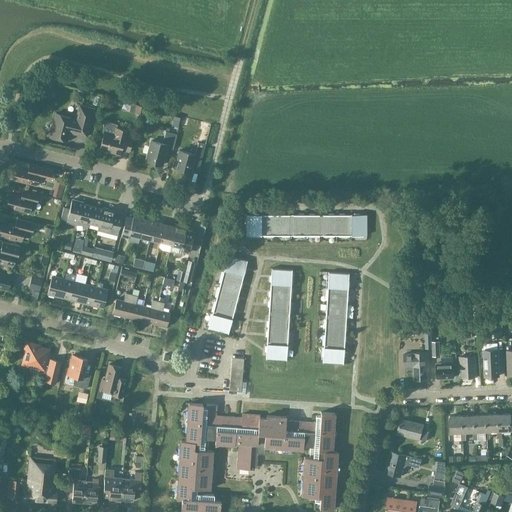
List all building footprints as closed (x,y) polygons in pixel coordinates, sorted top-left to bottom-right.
[(51,124),(49,129),(51,132),(49,136),(67,141),(69,132),(86,137),(94,108),(79,105),(76,118),(55,113),(53,123),(51,124)] [(128,131),(115,128),(113,134),(104,131),(99,149),(119,154),(120,149),(128,151),(132,138),(127,137),(128,131)] [(177,134),(165,131),(162,143),(151,140),(150,146),(144,145),(142,152),(148,153),(146,161),(161,165),(166,148),(173,149),(177,134)] [(198,143),(197,147),(195,154),(179,150),(174,168),(191,172),(194,159),(201,161),(205,144),(198,143)] [(53,169),(45,168),(29,164),(28,169),(16,167),(13,179),(35,185),(38,174),(51,177),(53,169)] [(61,190),(53,188),(52,194),(60,196),(61,190)] [(38,195),(23,191),(21,197),(9,194),(6,206),(28,212),(31,201),(36,202),(38,195)] [(77,225),(82,203),(79,202),(79,201),(72,199),(72,201),(71,201),(69,209),(63,207),(60,219),(66,220),(65,222),(76,225),(77,225)] [(93,206),(82,203),(77,225),(76,225),(76,226),(87,229),(88,223),(93,206)] [(99,226),(103,209),(93,206),(88,223),(99,226)] [(116,239),(118,230),(121,218),(113,215),(114,211),(113,211),(114,210),(107,208),(107,210),(103,209),(99,226),(96,234),(116,239)] [(244,235),(259,235),(259,214),(244,214),(244,235)] [(259,214),(259,235),(274,235),(274,214),(259,214)] [(289,235),(289,214),(274,214),(274,235),(289,235)] [(305,235),(305,214),(289,214),(289,235),(305,235)] [(320,235),(320,214),(305,214),(305,235),(320,235)] [(335,235),(335,214),(320,214),(320,235),(335,235)] [(350,235),(350,214),(335,214),(335,235),(350,235)] [(365,235),(365,214),(350,214),(350,235),(365,235)] [(135,236),(140,217),(133,215),(131,224),(124,222),(121,236),(128,238),(129,234),(135,236)] [(148,239),(153,220),(140,217),(135,236),(148,239)] [(15,224),(2,221),(0,230),(0,235),(20,241),(23,231),(31,233),(33,222),(17,218),(15,224)] [(161,243),(166,223),(153,220),(148,239),(161,243)] [(174,246),(179,227),(166,223),(161,243),(174,246)] [(174,246),(173,252),(179,254),(180,252),(186,253),(188,246),(190,245),(193,233),(185,230),(186,226),(180,225),(179,227),(174,246)] [(0,249),(0,248),(0,262),(12,266),(15,253),(18,254),(20,246),(2,241),(0,249)] [(72,242),(65,241),(63,248),(70,250),(72,242)] [(82,246),(74,244),(72,250),(80,252),(82,246)] [(83,245),(82,245),(80,253),(91,256),(93,248),(86,246),(83,245)] [(113,251),(93,246),(91,256),(111,261),(113,251)] [(125,256),(116,254),(114,261),(123,263),(125,256)] [(225,255),(222,270),(242,275),(245,261),(225,255)] [(137,258),(135,266),(143,268),(145,260),(137,258)] [(291,269),(270,268),(269,283),(290,284),(291,269)] [(179,269),(176,279),(181,280),(189,282),(192,271),(186,270),(186,271),(179,269)] [(222,270),(218,284),(238,290),(242,275),(222,270)] [(326,271),(326,286),(346,288),(347,273),(326,271)] [(0,287),(7,290),(11,275),(0,272),(0,287)] [(58,297),(63,278),(52,275),(47,294),(58,297)] [(69,299),(74,281),(75,277),(70,275),(69,279),(63,278),(58,297),(69,299)] [(39,290),(42,278),(31,276),(28,287),(39,290)] [(164,277),(162,284),(173,286),(175,280),(164,277)] [(80,302),(85,284),(74,281),(69,299),(80,302)] [(96,286),(92,305),(103,308),(107,289),(102,288),(103,284),(97,282),(96,286)] [(290,284),(269,283),(268,298),(289,299),(290,284)] [(92,305),(96,287),(85,284),(80,302),(92,305)] [(218,284),(214,299),(234,304),(238,290),(218,284)] [(345,303),(346,288),(326,286),(325,302),(345,303)] [(139,320),(143,305),(135,304),(139,290),(133,288),(131,294),(126,317),(139,320)] [(38,292),(32,290),(30,301),(35,302),(38,292)] [(126,317),(131,294),(125,292),(123,301),(116,299),(112,313),(126,317)] [(152,324),(158,301),(159,297),(153,296),(153,299),(152,299),(150,307),(143,305),(139,320),(152,324)] [(159,296),(159,297),(158,301),(152,324),(166,327),(170,312),(162,310),(164,302),(163,302),(164,298),(159,296)] [(268,298),(267,313),(288,314),(289,299),(268,298)] [(214,299),(210,313),(230,319),(234,304),(214,299)] [(325,302),(324,317),(344,318),(345,303),(325,302)] [(227,333),(230,319),(210,313),(207,328),(227,333)] [(267,313),(266,328),(287,330),(288,314),(267,313)] [(343,333),(344,318),(324,317),(323,332),(343,333)] [(287,330),(266,328),(265,343),(286,345),(287,330)] [(323,332),(322,347),(342,348),(343,333),(323,332)] [(40,347),(41,345),(26,341),(23,350),(25,350),(22,363),(26,365),(26,367),(38,370),(39,368),(43,369),(44,367),(48,368),(44,380),(55,383),(60,361),(46,358),(49,349),(40,347)] [(439,341),(432,341),(431,341),(432,349),(432,357),(440,356),(439,341)] [(286,345),(265,343),(264,359),(285,360),(286,345)] [(342,363),(342,348),(322,347),(321,362),(342,363)] [(484,375),(498,375),(497,348),(483,348),(484,375)] [(413,352),(413,353),(403,354),(404,366),(413,366),(414,378),(426,378),(426,367),(427,367),(427,351),(413,352)] [(67,374),(65,383),(74,385),(87,388),(90,375),(83,373),(87,358),(72,355),(67,374)] [(476,364),(475,355),(459,355),(460,362),(461,362),(461,366),(458,366),(458,375),(461,375),(461,376),(475,376),(474,364),(476,364)] [(437,377),(452,376),(452,356),(440,357),(440,361),(436,361),(437,377)] [(242,367),(242,358),(230,357),(230,366),(242,367)] [(121,367),(109,364),(105,380),(101,379),(99,389),(111,392),(111,394),(121,397),(126,379),(118,377),(121,367)] [(89,400),(92,391),(82,388),(79,398),(89,400)] [(302,446),(306,446),(310,446),(309,457),(304,457),(301,496),(314,497),(314,501),(319,501),(318,508),(332,509),(336,451),(331,451),(333,412),(319,411),(319,415),(315,415),(314,422),(285,420),(285,416),(265,415),(265,418),(258,417),(259,414),(241,413),(241,417),(215,415),(216,404),(206,403),(206,407),(202,407),(202,403),(188,402),(185,440),(180,440),(176,498),(181,498),(181,511),(190,511),(219,511),(220,500),(213,500),(214,495),(203,494),(203,489),(209,489),(212,450),(207,450),(208,439),(215,439),(215,443),(234,445),(234,443),(238,443),(237,468),(249,469),(249,467),(255,467),(256,453),(257,453),(258,449),(264,450),(264,447),(302,450),(302,446)] [(509,412),(496,413),(496,428),(496,437),(501,437),(501,428),(510,428),(509,412)] [(450,430),(449,430),(449,438),(460,438),(460,430),(460,413),(449,414),(450,430)] [(472,430),(472,413),(460,413),(460,430),(460,438),(466,438),(466,430),(472,430)] [(484,429),(484,413),(472,413),(472,430),(472,437),(478,437),(477,429),(484,429)] [(496,428),(496,413),(484,413),(484,429),(484,437),(490,437),(490,429),(496,428)] [(425,438),(427,430),(420,428),(422,424),(399,418),(395,431),(425,438)] [(93,430),(94,421),(79,421),(79,430),(93,430)] [(106,446),(98,445),(97,462),(105,463),(106,446)] [(68,448),(55,446),(53,456),(66,458),(68,448)] [(384,472),(401,476),(403,466),(408,464),(419,467),(421,459),(390,451),(384,472)] [(24,488),(23,498),(55,501),(56,491),(53,490),(56,461),(56,459),(29,456),(29,458),(26,488),(24,488)] [(83,502),(84,485),(85,480),(77,480),(78,468),(67,467),(66,484),(72,485),(71,501),(83,502)] [(103,489),(102,494),(109,495),(108,500),(116,501),(116,499),(120,499),(123,477),(112,477),(113,469),(105,468),(105,469),(103,489)] [(456,470),(452,480),(459,483),(464,470),(456,470)] [(129,478),(123,477),(120,499),(133,500),(134,491),(140,491),(141,472),(136,471),(135,479),(129,478)] [(84,485),(83,502),(95,503),(97,481),(97,478),(92,478),(92,481),(85,480),(84,485)] [(8,479),(7,497),(17,498),(19,480),(8,479)] [(430,484),(428,492),(445,495),(445,480),(434,479),(433,485),(430,484)] [(459,483),(451,504),(453,504),(452,507),(458,510),(459,505),(467,487),(461,484),(459,483)] [(452,507),(449,511),(482,511),(485,505),(491,490),(488,488),(486,494),(480,492),(472,511),(459,505),(458,510),(452,507)] [(491,490),(485,505),(487,505),(489,506),(491,501),(497,504),(495,508),(500,510),(502,505),(501,505),(504,496),(494,492),(494,491),(491,490)] [(438,511),(440,500),(420,497),(418,511),(424,511),(438,511)] [(386,500),(384,511),(413,511),(415,504),(414,504),(414,501),(405,499),(405,503),(386,500)]
